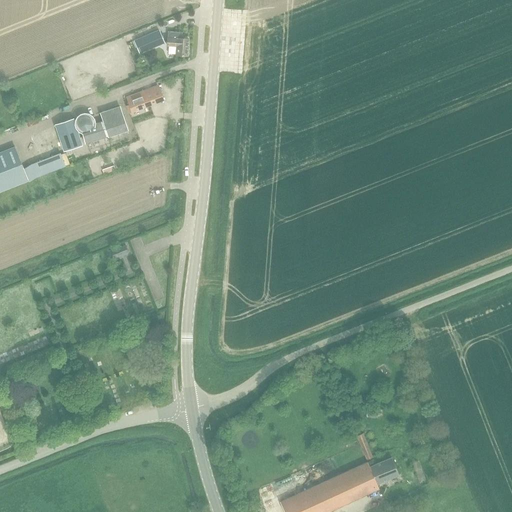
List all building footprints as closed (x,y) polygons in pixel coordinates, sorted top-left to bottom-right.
[(158,30),(134,40),(139,53),(156,46),(155,43),(162,39),(158,30)] [(186,55),(187,39),(181,38),(181,32),(167,31),(166,45),(168,45),(168,53),(175,54),(186,55)] [(158,85),(151,87),(126,97),(129,104),(126,105),(129,113),(164,100),(158,85)] [(119,106),(111,109),(100,113),(104,124),(90,127),(92,125),(92,123),(92,121),(91,119),(90,117),(88,116),(86,115),(84,115),(81,116),(80,117),(78,118),(77,120),(77,123),(77,125),(78,127),(80,129),(82,130),(85,143),(127,129),(119,106)] [(55,124),(63,150),(82,144),(73,118),(55,124)] [(14,146),(0,151),(0,191),(28,180),(14,146)] [(125,245),(115,249),(118,256),(128,252),(125,245)] [(359,435),(357,436),(367,459),(372,457),(361,431),(358,432),(359,435)] [(368,461),(281,501),(286,511),(323,511),(379,487),(377,484),(399,474),(391,456),(370,466),(368,461)] [(271,479),(274,486),(287,480),(284,474),(271,479)]
